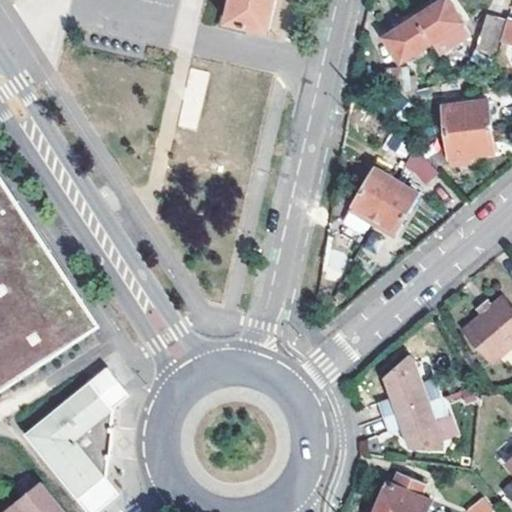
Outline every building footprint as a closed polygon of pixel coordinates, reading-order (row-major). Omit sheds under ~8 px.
[(236,0),(235,4),(230,22),(250,27),(271,31),(277,0),(236,0)] [(442,55),(473,34),(449,0),(431,0),(434,3),(416,15),(435,42),(442,55)] [(388,41),(403,63),(435,42),(416,15),(398,28),(400,32),(388,41)] [(511,19),(510,19),(503,38),(511,40),(511,19)] [(449,115),(452,162),(469,162),(469,156),(495,154),(492,102),(466,103),(466,109),(457,109),(457,115),(449,115)] [(417,170),(429,184),(443,173),(419,145),(406,168),(417,170)] [(353,212),(394,236),(419,194),(378,170),(353,212)] [(0,394),(102,327),(0,172),(0,394)] [(511,312),(501,300),(490,309),(479,318),(463,333),(489,363),(511,343),(511,312)] [(475,313),(479,318),(490,309),(485,304),(475,313)] [(402,430),(409,450),(444,452),(445,443),(436,422),(449,418),(436,381),(424,386),(416,363),(411,356),(386,380),(393,401),(379,405),(388,434),(402,430)] [(47,421),(45,456),(91,511),(102,511),(123,495),(112,479),(113,451),(106,451),(107,433),(114,433),(115,407),(129,393),(107,369),(47,421)] [(45,456),(47,421),(29,437),(45,456)] [(389,482),(377,511),(427,511),(434,496),(424,491),(426,485),(398,474),(393,485),(389,482)] [(69,511),(43,479),(1,511),(69,511)] [(464,511),(465,511),(497,511),(483,495),(464,511)]
